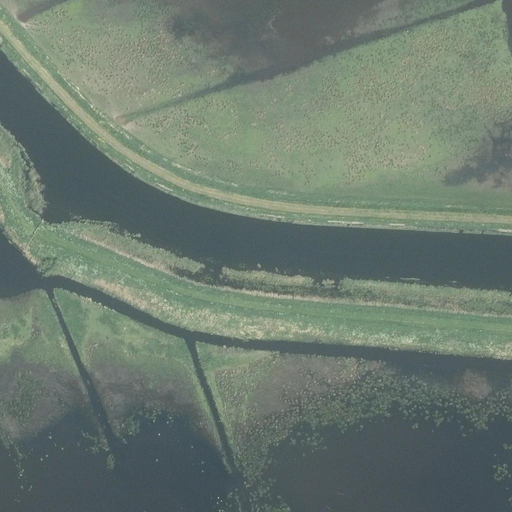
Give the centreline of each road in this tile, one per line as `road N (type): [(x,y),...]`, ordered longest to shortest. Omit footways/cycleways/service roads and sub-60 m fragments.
road 1 (track): [(511,217),(259,198),(138,154),(0,9)]
road 2 (track): [(0,184),(33,231),(205,297),(511,331)]
